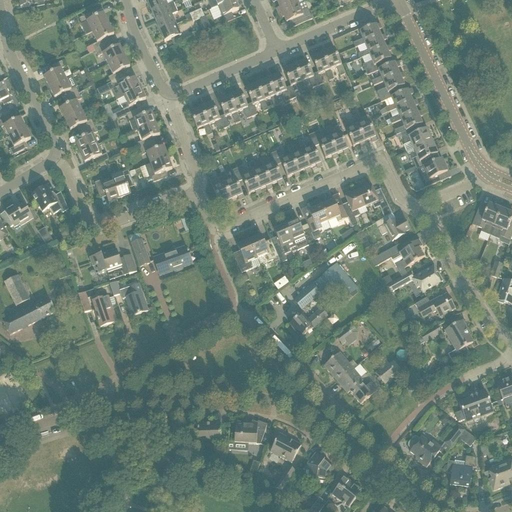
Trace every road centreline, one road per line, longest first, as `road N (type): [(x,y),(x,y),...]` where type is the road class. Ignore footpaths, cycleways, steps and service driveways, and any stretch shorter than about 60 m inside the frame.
road 1 (residential): [(511,340),(489,323),(431,223),(395,195),(384,167),(373,163),(226,226),(212,226),(195,191)]
road 2 (residential): [(315,419),(321,393),(249,318),(233,313),(111,386),(108,404)]
road 3 (residential): [(108,404),(235,395),(278,401),(315,419)]
road 4 (residential): [(392,0),(487,173)]
road 5 (residential): [(195,191),(102,225),(88,221),(55,157)]
road 6 (residential): [(315,419),(437,511)]
road 7 (residential): [(276,51),(392,0)]
